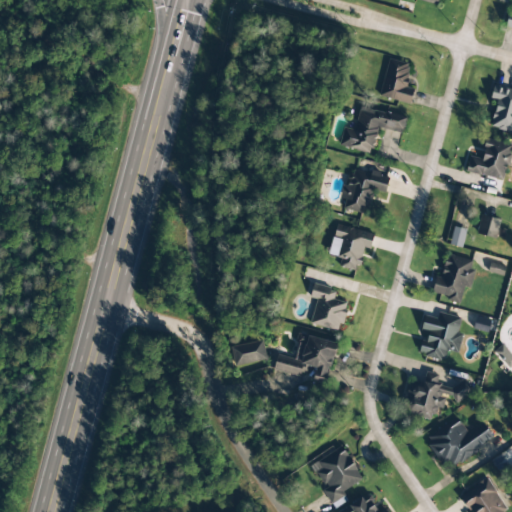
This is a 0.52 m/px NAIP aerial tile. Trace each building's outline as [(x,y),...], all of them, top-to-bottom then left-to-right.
[(410,105),(414,90),(404,87),(410,64),(388,59),(378,97),(410,105)] [(511,90),(493,85),(490,97),(497,99),(489,127),(511,133),(511,90)] [(339,147),(371,154),(377,128),(403,134),(407,112),(388,108),(387,113),(359,107),(354,130),(343,128),(339,147)] [(503,181),(511,145),(486,139),(481,159),(469,156),(465,172),(503,181)] [(343,209),(368,215),(374,190),(384,193),(389,175),(353,166),(348,187),(342,185),(339,199),(345,200),(343,209)] [(495,239),(500,220),(481,215),(476,234),(495,239)] [(335,227),(328,255),(340,259),(338,267),(357,272),(363,249),(369,250),(373,237),(335,227)] [(459,305),(463,287),(470,289),(474,271),(470,270),(472,261),(447,255),(441,278),(435,277),(431,293),(448,297),(446,302),(459,305)] [(501,275),(504,260),(489,258),(486,273),(501,275)] [(316,300),(309,325),(339,332),(347,303),(332,300),(334,291),(313,285),(309,298),(316,300)] [(458,353),(462,335),(457,334),(460,318),(437,314),(436,319),(423,316),(420,333),(424,334),(419,356),(443,361),(445,351),(458,353)] [(277,356),(273,372),(300,378),(303,365),(315,368),(312,382),(325,385),(336,343),(299,334),(293,359),(277,356)] [(231,346),(233,365),(266,362),(264,342),(231,346)] [(511,366),(511,354),(502,344),(493,352),(509,370),(511,366)] [(411,381),(402,411),(432,420),(436,407),(442,409),(445,398),(463,403),(467,390),(437,381),(439,376),(426,372),(422,384),(411,381)] [(494,440),(483,423),(467,433),(459,421),(449,428),(447,424),(427,437),(432,444),(429,446),(446,471),(494,440)] [(363,480),(343,447),(311,465),(325,488),(322,490),(331,505),(345,497),(342,492),(363,480)] [(491,459),(500,477),(511,470),(511,458),(508,451),(491,459)] [(461,495),(471,511),(506,511),(487,479),(461,495)] [(387,511),(385,509),(381,511),(378,511),(367,494),(338,511),(387,511)]
